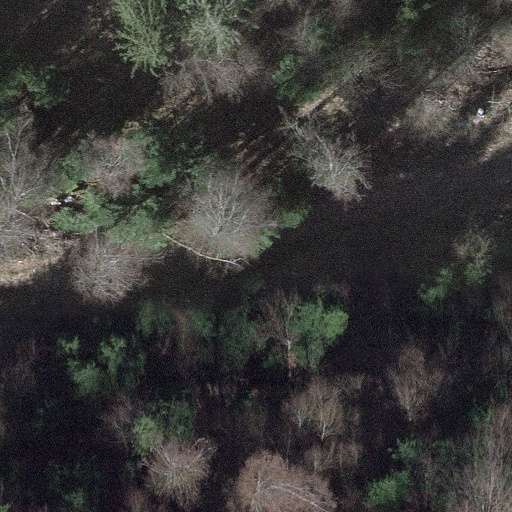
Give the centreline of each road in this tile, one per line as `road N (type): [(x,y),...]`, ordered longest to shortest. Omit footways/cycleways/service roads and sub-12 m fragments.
road 1 (track): [(511,171),(0,294)]
road 2 (track): [(82,0),(195,30),(483,140),(511,142)]
